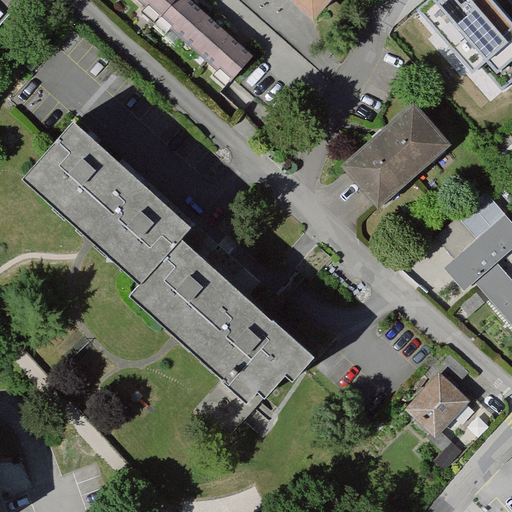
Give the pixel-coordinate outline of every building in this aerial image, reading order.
[(138,0),(164,22),(183,0),(138,0)] [(234,87),(258,60),(189,0),(183,0),(164,22),(162,23),(234,87)] [(340,0),(293,0),(320,24),(340,0)] [(511,17),(497,0),(429,0),(419,8),(475,72),(484,64),(505,88),(511,81),(511,17)] [(453,148),(415,105),(342,169),(381,212),(453,148)] [(190,231),(74,126),(27,179),(142,283),(181,241),(190,231)] [(511,254),(511,221),(489,195),(438,240),(456,261),(446,270),(467,295),(477,285),(511,326),(511,279),(500,265),(511,254)] [(315,357),(181,241),(142,283),(131,296),(249,398),(257,389),(267,397),(285,375),(293,382),(315,357)] [(455,386),(469,372),(450,355),(437,369),(455,386)] [(467,404),(470,401),(455,386),(439,371),(405,409),(417,421),(414,423),(427,437),(443,452),(452,442),(442,432),(455,418),(463,424),(475,412),(467,404)]
